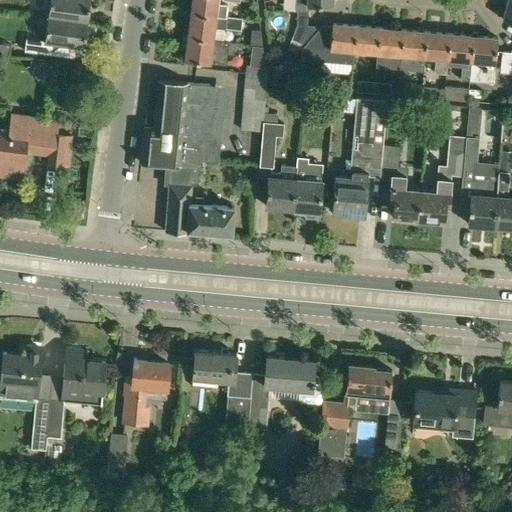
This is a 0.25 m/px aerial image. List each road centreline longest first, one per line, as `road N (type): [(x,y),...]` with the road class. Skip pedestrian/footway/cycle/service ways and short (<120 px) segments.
road 1 (primary): [(98,290),(511,328)]
road 2 (primary): [(511,296),(102,259)]
road 3 (residential): [(102,259),(137,0)]
